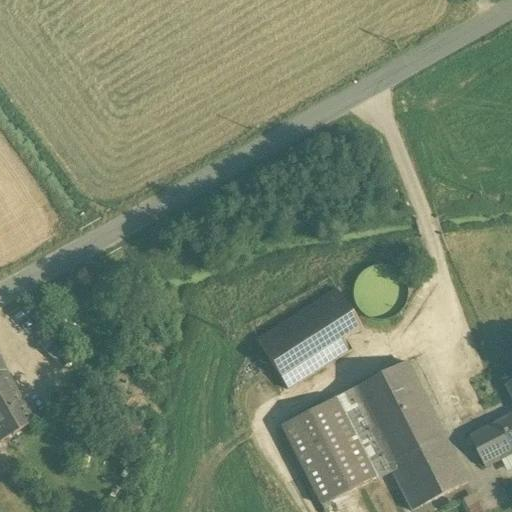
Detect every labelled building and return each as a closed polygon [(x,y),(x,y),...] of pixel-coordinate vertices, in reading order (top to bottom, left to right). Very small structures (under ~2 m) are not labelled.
[(406,305),(407,294),(405,284),(399,275),(390,269),(380,268),(369,270),(361,276),(355,285),(353,295),(355,306),(361,314),(370,320),(381,322),(391,320),(400,314),(406,305)] [(336,291),(256,342),(287,391),(350,351),(344,341),(361,330),(336,291)] [(63,339),(52,330),(37,346),(47,356),(63,339)] [(81,354),(70,345),(56,362),(67,371),(81,354)] [(0,362),(0,416),(23,403),(0,362)] [(412,511),(467,484),(407,364),(351,392),(390,471),(411,511),(412,511)] [(511,386),(511,387),(511,389),(511,418),(471,439),(486,469),(511,455),(511,386)] [(351,392),(281,428),(321,506),(355,489),(390,471),(351,392)] [(23,403),(0,416),(0,442),(0,443),(35,423),(23,403)] [(111,413),(107,427),(143,438),(147,424),(111,413)] [(143,438),(107,427),(100,448),(136,459),(143,438)] [(365,511),(355,489),(321,506),(323,511),(324,511),(365,511)] [(468,511),(484,511),(475,492),(462,498),(468,511)]
